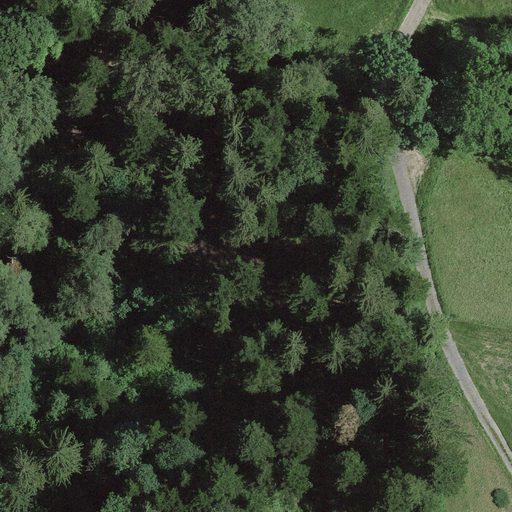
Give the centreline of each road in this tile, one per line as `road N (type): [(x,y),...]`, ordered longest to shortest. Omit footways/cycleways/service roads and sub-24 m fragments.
road 1 (track): [(511,464),(433,322),(383,116),(385,65),(421,0)]
road 2 (track): [(0,404),(169,269),(284,217),(409,207)]
